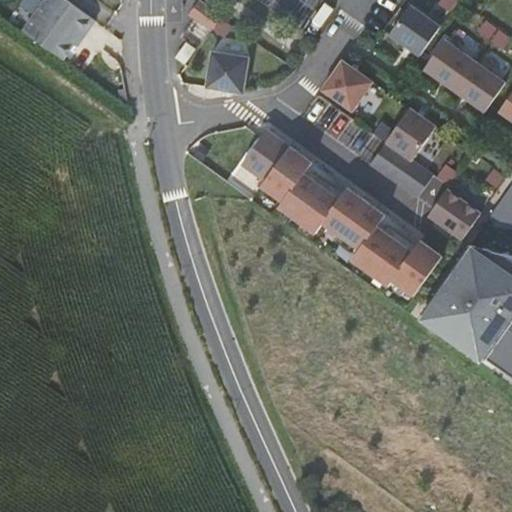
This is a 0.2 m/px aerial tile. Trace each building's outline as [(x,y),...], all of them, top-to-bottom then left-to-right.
[(99,24),(65,0),(51,0),(27,34),(66,63),(76,48),(84,37),(87,40),(99,24)] [(324,13),(304,0),(259,0),(308,35),(324,13)] [(455,15),(462,4),(455,0),(450,0),(445,8),(455,15)] [(217,34),(227,21),(204,5),(195,18),(199,21),(217,34)] [(426,60),(447,31),(416,10),(396,39),(426,60)] [(217,34),(199,21),(184,41),(191,47),(201,53),(202,54),(217,34)] [(230,40),(237,30),(227,23),(220,33),(230,40)] [(503,32),(493,25),(486,35),(496,42),(503,32)] [(461,28),(453,35),(477,61),(484,54),(461,28)] [(511,46),(511,38),(506,34),(499,44),(509,51),(511,46)] [(87,40),(84,37),(76,48),(79,50),(87,40)] [(482,66),(451,44),(431,74),(461,95),(482,66)] [(201,53),(191,47),(180,62),(190,69),(201,53)] [(490,50),(483,60),(505,75),(511,65),(490,50)] [(249,98),(255,63),(218,57),(212,92),(249,98)] [(379,87),(349,65),(329,94),(359,115),(379,87)] [(511,87),(482,66),(461,95),(491,116),(511,87)] [(416,113),(392,147),(418,165),(443,131),(416,113)] [(381,137),(391,144),(398,134),(388,127),(381,137)] [(275,181),(297,151),(271,133),(250,163),(275,181)] [(220,150),(210,143),(203,153),(213,160),(220,150)] [(424,203),(439,180),(418,165),(392,147),(391,149),(376,169),(424,203)] [(402,282),(423,298),(448,262),(426,246),(418,257),(389,236),(397,225),(353,193),(345,204),(316,183),(324,172),(297,151),(275,181),(272,186),(293,202),(289,208),(325,234),(333,224),(364,247),(357,258),(398,288),(402,282)] [(462,179),(452,172),(445,182),(455,189),(462,179)] [(511,181),(501,174),(494,184),(504,192),(511,181)] [(453,194),(435,220),(469,245),(487,218),(453,194)] [(511,198),(496,222),(511,233),(511,198)] [(511,258),(479,250),(436,310),(443,315),(438,321),(511,374),(511,258)] [(436,310),(432,316),(438,321),(443,315),(436,310)]
